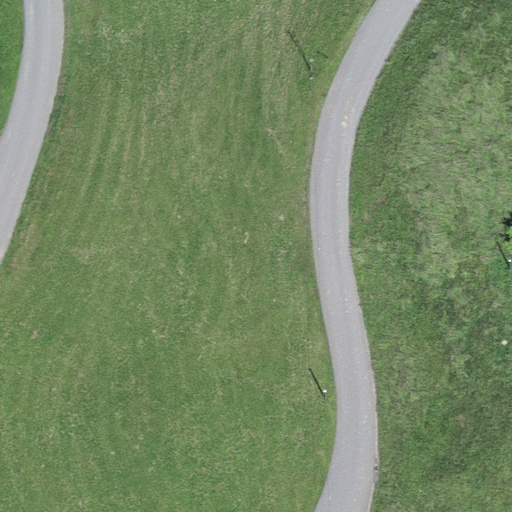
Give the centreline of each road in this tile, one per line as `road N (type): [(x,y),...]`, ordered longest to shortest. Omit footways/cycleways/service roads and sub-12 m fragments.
road 1 (unclassified): [(361,511),(368,430),(323,190),(362,69),(399,0)]
road 2 (unclassified): [(46,0),(45,48),(0,195)]
